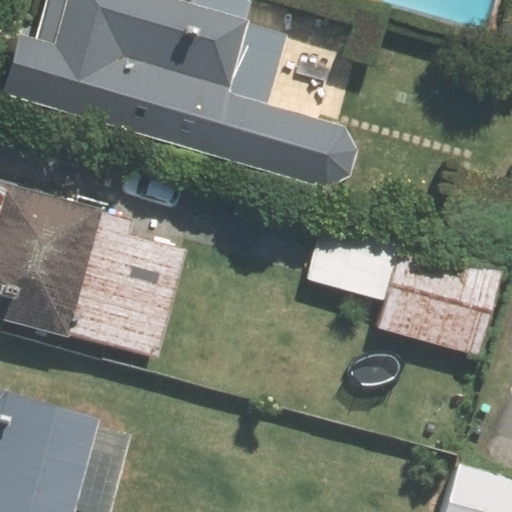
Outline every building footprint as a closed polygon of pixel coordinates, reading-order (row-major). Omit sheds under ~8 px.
[(0,33),(0,97),(304,187),(320,129),(250,109),(272,35),(226,21),(231,0),(173,0),(173,4),(159,0),(26,0),(15,38),(0,33)] [(167,249),(110,233),(114,222),(80,212),(80,208),(0,185),(0,322),(45,334),(47,330),(138,355),(167,249)] [(511,210),(435,189),(423,236),(501,258),(511,217),(511,210)] [(458,255),(322,217),(304,280),(379,301),(371,329),(472,357),(496,272),(456,261),(458,255)] [(0,511),(52,511),(78,418),(0,396),(0,511)] [(511,511),(511,483),(459,469),(446,511),(511,511)]
